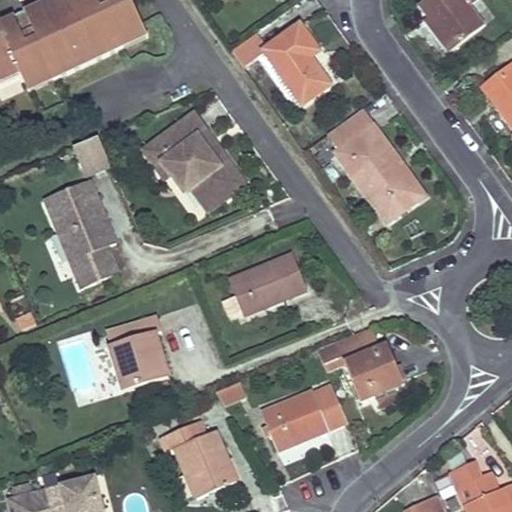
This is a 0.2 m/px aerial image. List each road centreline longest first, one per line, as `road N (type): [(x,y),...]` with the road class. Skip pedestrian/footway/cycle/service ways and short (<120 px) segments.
road 1 (residential): [(175,0),(365,285),(455,310)]
road 2 (residential): [(371,0),(370,40),(491,191),(502,258)]
road 3 (residential): [(349,511),(358,494),(468,393),(476,345)]
